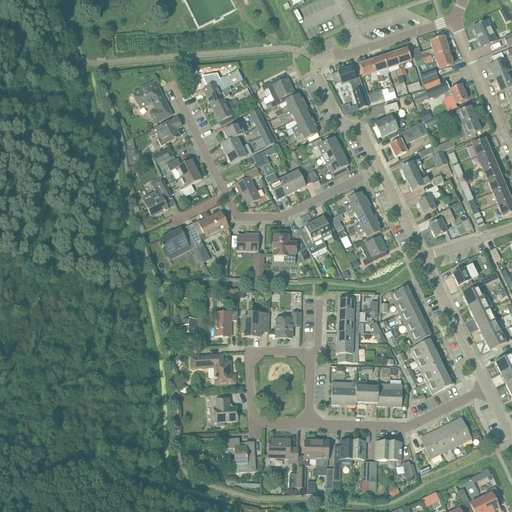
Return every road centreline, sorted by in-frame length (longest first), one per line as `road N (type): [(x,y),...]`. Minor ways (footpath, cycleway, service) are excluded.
road 1 (residential): [(378,167),(358,129),(339,118),(315,72),(317,59),(455,19)]
road 2 (residential): [(307,424),(404,428),(487,387)]
road 3 (residential): [(225,196),(236,218),(281,216),(378,167)]
road 4 (residential): [(511,154),(455,19)]
road 5 (residential): [(487,387),(423,256)]
road 6 (residential): [(252,352),(251,423),(307,424)]
road 7 (residential): [(191,93),(178,98),(225,196)]
